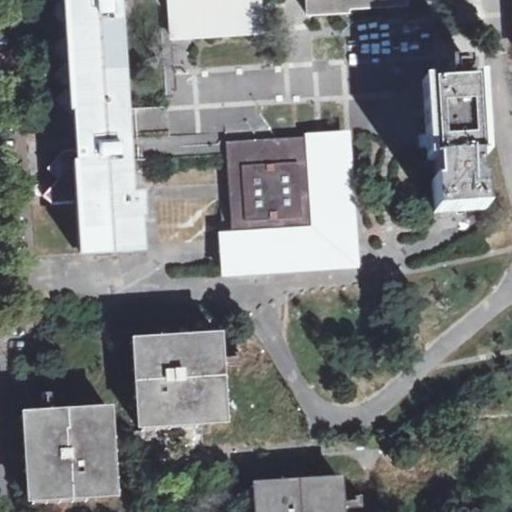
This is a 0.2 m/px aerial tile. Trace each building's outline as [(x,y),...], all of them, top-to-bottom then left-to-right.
[(117,0),(64,0),(76,152),(61,152),(46,171),(58,181),(50,190),(58,197),(52,206),(79,204),(82,255),(141,251),(139,217),(142,216),(141,199),(129,200),(124,110),(119,21),(117,0)] [(191,37),(261,32),(260,10),(258,0),(170,0),(173,38),(191,37)] [(308,0),(310,17),(344,15),(344,9),(405,5),(404,0),(308,0)] [(424,81),(428,134),(428,148),(432,210),(485,206),(477,78),(424,81)] [(428,134),(422,135),(417,141),(418,149),(427,148),(428,148),(428,134)] [(221,234),(223,267),(347,259),(342,173),(347,173),(345,135),(277,140),(226,143),(227,154),(229,184),(232,233),(221,234)] [(225,366),(213,367),(213,361),(219,361),(217,334),(162,337),(163,347),(158,347),(158,343),(130,345),(133,400),(144,399),(145,404),(140,405),(141,432),(197,429),(196,418),(201,418),(201,423),(229,421),(225,366)] [(53,410),(53,420),(46,421),(46,417),(20,418),(24,473),(34,472),(35,477),(30,478),(32,506),(39,505),(87,502),(86,492),(91,491),(92,496),(119,494),(117,454),(116,439),(105,440),(105,435),(109,435),(108,406),(53,410)] [(346,511),(346,508),(335,509),(335,502),(340,502),(340,498),(338,476),(283,480),(284,491),(279,491),(279,486),(251,488),(252,511),(346,511)]
